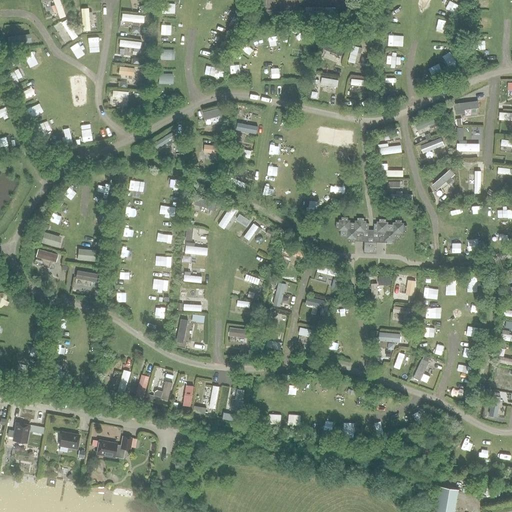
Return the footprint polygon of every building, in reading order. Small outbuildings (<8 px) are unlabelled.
[(335,17),(334,5),(304,7),(305,18),(335,17)] [(121,12),(120,20),(144,23),(145,16),(121,12)] [(435,32),(443,33),(446,20),(437,18),(435,32)] [(388,45),(403,46),(404,37),(388,36),(388,45)] [(343,49),(326,45),(324,51),(341,55),(343,49)] [(352,45),(347,61),(355,63),(360,47),(352,45)] [(419,64),(424,78),(435,75),(430,60),(419,64)] [(116,73),(131,76),(133,68),(118,64),(116,73)] [(368,85),(369,76),(350,75),(350,85),(368,85)] [(338,86),(338,79),(320,78),(320,85),(338,86)] [(454,114),(478,113),(478,101),(454,102),(454,114)] [(201,111),(203,119),(227,113),(225,105),(201,111)] [(511,112),(498,112),(498,120),(511,120),(511,112)] [(413,121),(415,128),(435,124),(433,117),(413,121)] [(239,132),(256,136),(257,129),(240,126),(239,132)] [(173,130),(153,143),(156,149),(177,136),(173,130)] [(420,144),(422,153),(445,146),(442,137),(420,144)] [(401,143),(378,145),(378,154),(402,152),(401,143)] [(203,152),(217,152),(217,144),(203,145),(203,152)] [(250,157),(251,150),(236,148),(235,155),(250,157)] [(437,190),(454,173),(448,167),(431,184),(437,190)] [(227,182),(244,189),(247,183),(235,178),(237,175),(231,173),(227,182)] [(163,183),(168,191),(176,186),(172,178),(163,183)] [(214,209),(216,203),(196,195),(193,202),(214,209)] [(224,227),(235,212),(229,208),(218,222),(224,227)] [(89,210),(88,221),(101,222),(102,210),(89,210)] [(393,241),(395,240),(401,240),(401,234),(403,232),(406,232),(407,226),(403,225),(402,223),(402,220),(395,220),(395,223),(393,225),(387,225),(386,223),(386,219),(380,219),(379,222),(377,224),(374,224),(374,230),(369,230),(369,224),(365,223),(364,222),(364,218),(357,218),(357,221),(355,223),(350,222),(348,221),(348,217),(342,217),(341,221),(339,222),(336,222),(336,228),(339,228),(340,230),(340,237),(347,237),(348,239),(348,242),(355,243),(355,241),(364,242),(364,253),(376,253),(377,242),(386,243),(386,244),(392,244),(393,241)] [(250,241),(260,227),(253,222),(243,236),(250,241)] [(275,233),(268,230),(266,235),(272,238),(275,233)] [(39,242),(57,246),(60,235),(42,231),(39,242)] [(504,233),(493,233),(493,245),(505,244),(504,233)] [(184,253),(207,254),(207,245),(184,244),(184,253)] [(301,257),(303,249),(283,246),(282,253),(301,257)] [(77,247),(75,259),(93,261),(95,250),(77,247)] [(36,249),(34,257),(54,261),(55,252),(36,249)] [(74,277),(95,282),(97,273),(75,269),(74,277)] [(259,284),(261,278),(246,273),(244,279),(259,284)] [(405,297),(414,297),(415,280),(405,280),(405,297)] [(273,305),(283,307),(287,283),(277,281),(273,305)] [(378,282),(370,283),(371,299),(378,298),(378,282)] [(437,298),(438,288),(423,287),(423,298),(437,298)] [(304,304),(323,308),(325,300),(306,296),(304,304)] [(237,299),(236,305),(250,308),(251,302),(237,299)] [(189,344),(195,321),(180,318),(175,340),(189,344)] [(154,326),(163,330),(166,322),(158,319),(154,326)] [(237,337),(237,342),(250,343),(252,329),(228,326),(227,336),(237,337)] [(299,326),(297,334),(311,337),(313,330),(299,326)] [(502,329),(500,338),(511,340),(511,334),(509,333),(510,331),(502,329)] [(267,332),(266,339),(279,341),(280,335),(267,332)] [(377,332),(377,341),(399,341),(399,332),(377,332)] [(264,338),(262,346),(281,350),(282,343),(264,338)] [(380,347),(393,349),(394,343),(381,340),(380,347)] [(460,344),(459,351),(470,353),(471,346),(460,344)] [(400,369),(404,353),(398,352),(393,367),(400,369)] [(412,376),(425,383),(429,376),(423,373),(427,364),(420,361),(412,376)] [(122,369),(116,391),(124,393),(130,371),(122,369)] [(135,396),(144,398),(149,376),(140,374),(135,396)] [(493,388),(511,389),(511,383),(502,383),(502,379),(494,378),(493,388)] [(185,385),(183,400),(191,400),(192,386),(185,385)] [(211,385),(210,407),(217,408),(218,385),(211,385)] [(498,416),(498,395),(490,395),(490,415),(498,416)] [(25,443),(29,425),(16,423),(13,441),(25,443)] [(30,424),(29,430),(43,433),(44,427),(30,424)] [(77,448),(79,436),(61,433),(59,445),(77,448)] [(114,457),(116,444),(98,441),(96,454),(114,457)] [(144,488),(146,484),(142,481),(138,482),(137,486),(140,489),(144,488)] [(486,485),(485,494),(496,497),(498,487),(486,485)] [(433,511),(454,511),(459,490),(437,486),(433,511)]
